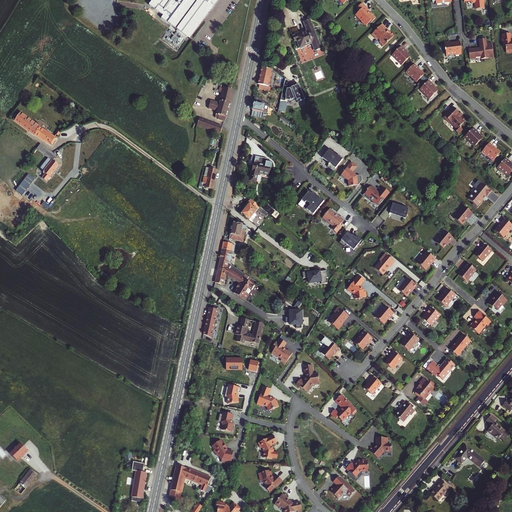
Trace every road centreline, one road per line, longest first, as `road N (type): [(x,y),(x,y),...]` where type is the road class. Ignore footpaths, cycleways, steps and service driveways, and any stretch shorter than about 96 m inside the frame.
road 1 (primary): [(238,115),(152,511)]
road 2 (residential): [(354,377),(511,187)]
road 3 (secondary): [(385,511),(511,363)]
road 4 (residential): [(380,0),(445,78),(511,135)]
road 5 (residential): [(371,230),(238,115)]
road 6 (residential): [(298,401),(291,452),(306,490),(326,511)]
